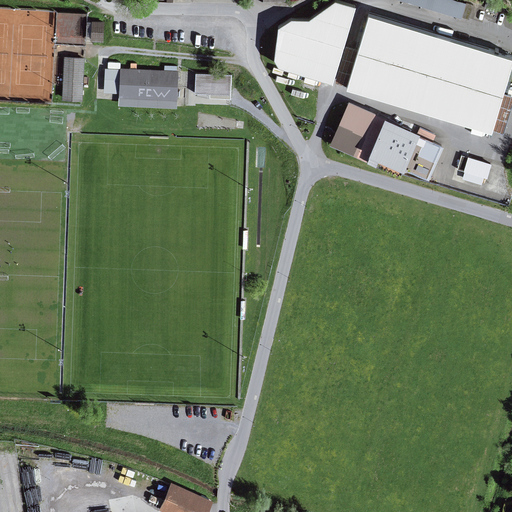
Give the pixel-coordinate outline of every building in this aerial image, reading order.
[(333,77),(355,1),(351,0),(328,0),(310,13),(293,13),(278,22),(275,53),(279,62),(333,77)] [(457,0),(408,0),(461,15),(465,2),(457,0)] [(511,54),(511,50),(370,8),(347,82),(491,125),(511,54)] [(87,14),(58,13),(56,43),(86,45),(87,19),(87,14)] [(109,20),(92,19),(91,39),(108,40),(109,20)] [(85,56),(65,55),(63,97),(83,98),(85,56)] [(177,99),(179,69),(177,69),(110,66),(106,66),(104,92),(119,92),(119,96),(177,99)] [(420,128),(349,97),(329,142),(401,173),(404,166),(428,176),(442,142),(418,132),(420,128)] [(460,154),(452,180),(465,183),(472,158),(460,154)] [(206,511),(213,499),(171,481),(159,508),(167,511),(206,511)] [(0,491),(0,511),(11,511),(8,491),(0,491)]
